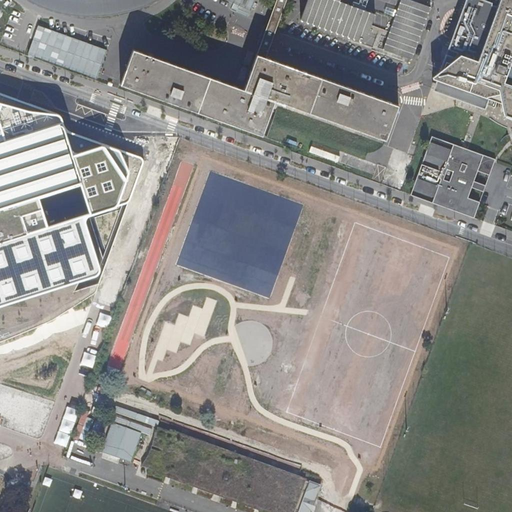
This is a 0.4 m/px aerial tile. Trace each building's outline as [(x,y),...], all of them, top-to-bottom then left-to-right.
[(71,12),(73,12),(75,12),(78,12),(78,13),(81,13),(82,13),(88,13),(90,13),(91,13),(92,13),(99,13),(101,13),(104,13),(104,12),(108,12),(111,12),(113,12),(121,10),(123,10),(126,9),(130,8),(131,7),(137,5),(143,2),(147,0),(34,0),(39,3),(41,3),(44,5),(46,5),(50,7),(53,8),(54,8),(58,9),(63,10),(71,12)] [(223,0),(250,9),(252,0),(223,0)] [(273,0),(254,52),(264,56),(284,0),(273,0)] [(337,0),(304,0),(298,19),(409,60),(428,7),(407,0),(398,0),(387,31),(369,24),(372,14),(337,1),(337,0)] [(511,0),(497,0),(496,4),(496,6),(490,4),(491,3),(483,0),(464,0),(464,2),(446,48),(455,52),(453,57),(444,54),(438,68),(428,76),(434,78),(431,88),(459,98),(462,88),(497,101),(499,112),(503,115),(511,118),(511,0)] [(27,55),(98,78),(107,49),(37,26),(27,55)] [(131,47),(118,82),(260,134),(273,99),(383,138),(396,103),(264,56),(254,52),(241,87),(131,47)] [(0,340),(53,318),(95,291),(141,163),(142,159),(140,157),(137,155),(69,131),(66,129),(63,125),(59,115),(55,112),(0,92),(0,340)] [(457,137),(462,122),(439,114),(434,129),(457,137)] [(475,169),(481,153),(429,134),(408,193),(471,216),(477,200),(465,196),(469,186),(481,190),(483,183),(471,179),(475,169)] [(493,157),(481,153),(475,169),(487,174),(493,157)] [(385,182),(400,186),(407,162),(392,158),(385,182)] [(89,413),(84,410),(73,439),(79,441),(89,413)] [(142,434),(112,423),(102,452),(132,463),(142,434)] [(150,454),(143,467),(264,511),(294,511),(307,480),(157,428),(156,440),(150,454)] [(312,511),(321,486),(310,482),(299,511),(312,511)]
